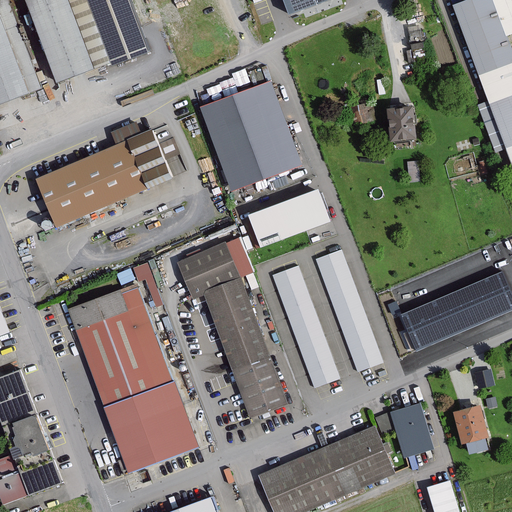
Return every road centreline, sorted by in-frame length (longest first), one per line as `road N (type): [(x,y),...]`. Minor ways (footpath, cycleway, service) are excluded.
road 1 (unclassified): [(511,335),(103,509)]
road 2 (unclassified): [(0,166),(387,0)]
road 3 (unclassified): [(0,229),(103,509)]
